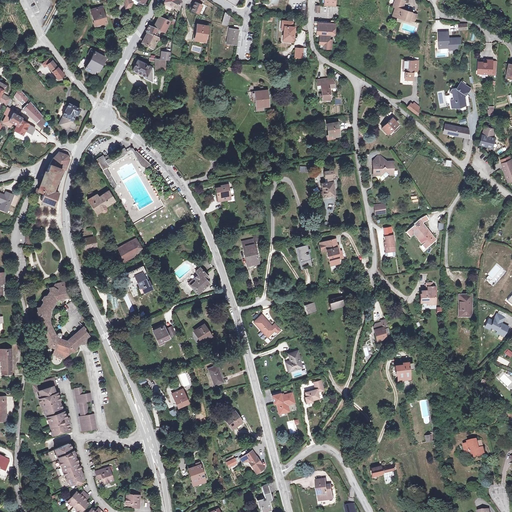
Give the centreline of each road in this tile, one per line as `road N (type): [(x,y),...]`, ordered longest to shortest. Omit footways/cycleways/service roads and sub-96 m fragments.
road 1 (secondary): [(167,511),(145,426),(65,226),(64,193),(79,150)]
road 2 (residential): [(356,78),(465,171),(446,228),(447,268)]
road 3 (tertiary): [(234,311),(193,202),(166,164),(111,121)]
road 4 (residential): [(356,78),(369,295)]
road 5 (tertiary): [(278,472),(234,311)]
road 6 (unclassified): [(278,472),(310,447),(329,449),(371,511)]
